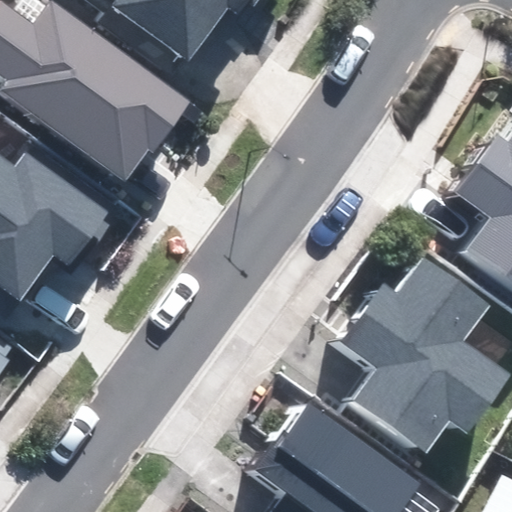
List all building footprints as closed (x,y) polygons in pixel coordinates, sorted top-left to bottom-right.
[(114,0),(113,3),(192,57),(228,6),(243,17),(254,0),(114,0)] [(1,5),(0,6),(0,76),(10,84),(4,91),(134,180),(189,100),(49,4),(33,26),(1,5)] [(511,143),(508,148),(494,138),(456,191),(491,217),(467,249),(511,281),(511,143)] [(0,157),(0,279),(23,295),(53,252),(71,264),(108,211),(26,155),(17,169),(0,157)] [(490,298),(430,254),(398,298),(384,288),(345,341),(381,366),(357,399),(426,449),(449,417),(468,431),(510,374),(460,338),(490,298)] [(0,341),(0,369),(13,351),(0,341)] [(400,511),(420,486),(310,406),(261,473),(289,493),(274,511),(400,511)]
